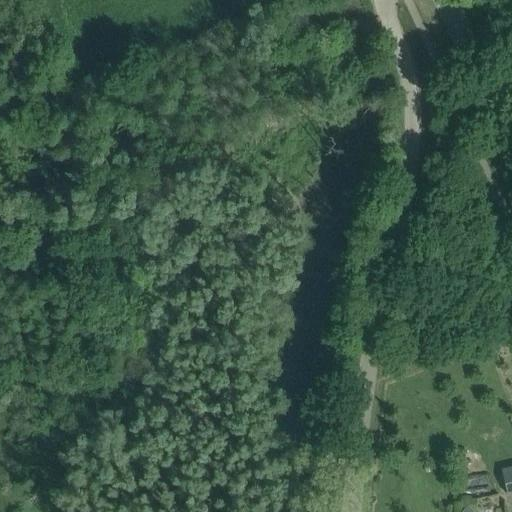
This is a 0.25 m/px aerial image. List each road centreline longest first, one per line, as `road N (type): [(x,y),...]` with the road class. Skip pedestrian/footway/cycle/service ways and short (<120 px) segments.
road 1 (unclassified): [(353,511),(356,447),(415,115),(407,67),(380,0)]
road 2 (secondary): [(511,143),(446,0)]
